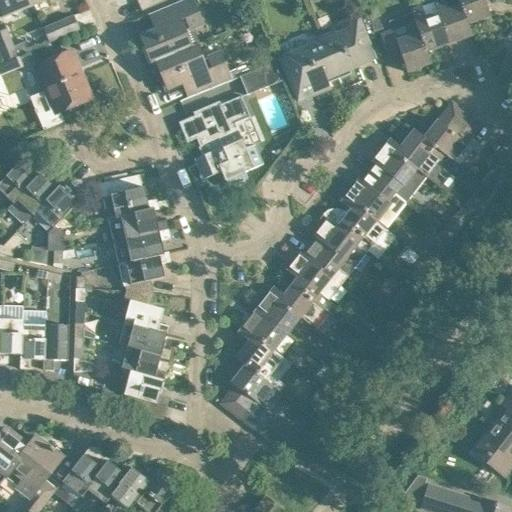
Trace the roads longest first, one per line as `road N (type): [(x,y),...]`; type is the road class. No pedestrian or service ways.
road 1 (residential): [(199,251),(261,246),(279,223),(279,176),(326,162),(365,114),(403,92),(446,86),(482,109),(511,64)]
road 2 (residential): [(97,0),(156,125),(151,139),(165,176),(180,185),(199,251)]
road 3 (residential): [(192,449),(171,451),(0,401)]
road 4 (residential): [(199,251),(196,408),(204,424)]
